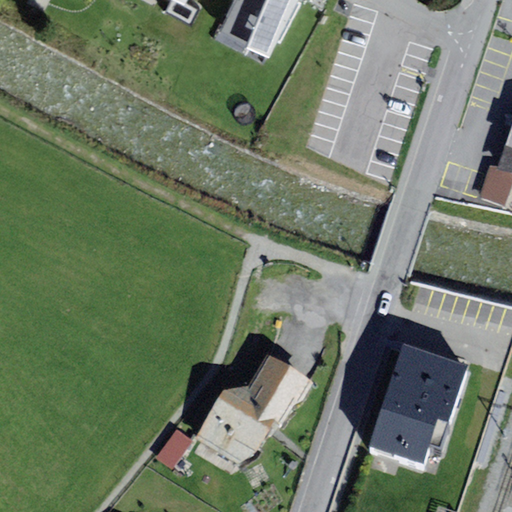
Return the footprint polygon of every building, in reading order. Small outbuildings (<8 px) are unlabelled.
[(295,0),(235,0),(221,29),(269,53),(295,0)] [(511,123),(497,169),(490,167),(479,198),(505,207),(511,187),(511,123)] [(471,372),(404,351),(372,454),(425,470),(439,425),(453,429),(471,372)] [(267,355),(249,387),(223,391),(195,437),(240,465),(255,454),(269,429),(272,424),(278,428),(314,382),(267,355)] [(192,441),(178,431),(158,457),(172,468),(192,441)]
